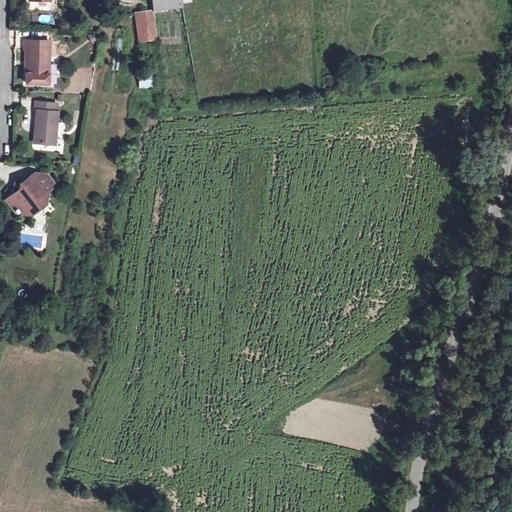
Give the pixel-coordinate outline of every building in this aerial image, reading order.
[(152,0),(154,12),(183,8),(183,3),(181,0),(152,0)] [(137,14),(137,32),(146,30),(146,13),(137,14)] [(48,75),(50,42),(24,40),(24,50),(27,51),(26,73),(26,83),(47,85),(48,75)] [(111,62),(110,70),(118,71),(119,63),(111,62)] [(138,72),(139,88),(154,88),(153,71),(138,72)] [(35,111),(33,126),(37,127),(35,143),(53,146),(57,113),(55,113),(55,104),(34,102),(32,111),(35,111)] [(21,192),(11,191),(10,196),(5,201),(14,215),(17,214),(28,216),(30,215),(42,206),(45,204),(46,193),(38,183),(33,176),(21,185),(24,190),(21,192)] [(47,177),(38,183),(46,193),(54,187),(47,177)] [(13,184),(11,191),(21,192),(24,190),(21,185),(13,184)] [(41,216),(42,206),(30,215),(41,216)]
